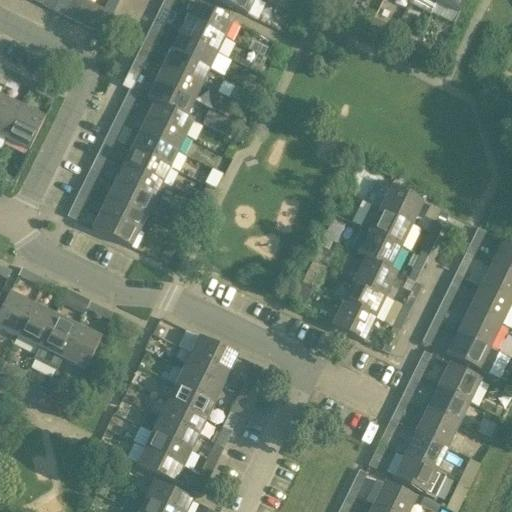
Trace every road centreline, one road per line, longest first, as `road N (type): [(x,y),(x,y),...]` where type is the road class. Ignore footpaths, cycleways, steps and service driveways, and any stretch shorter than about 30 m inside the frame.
road 1 (unclassified): [(167,300),(292,359),(306,374),(240,511)]
road 2 (residential): [(18,231),(88,69),(0,21)]
road 3 (residential): [(167,300),(125,294),(32,248),(18,231)]
